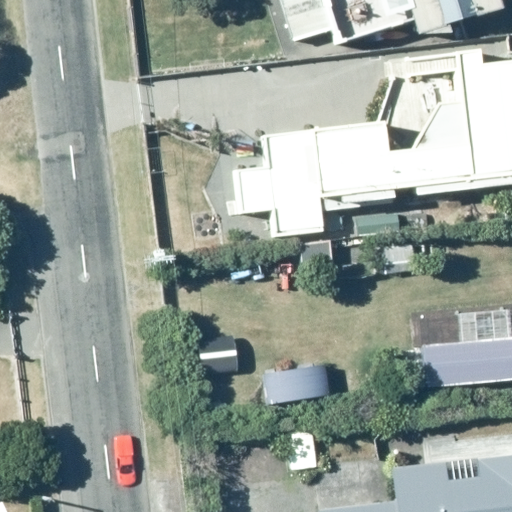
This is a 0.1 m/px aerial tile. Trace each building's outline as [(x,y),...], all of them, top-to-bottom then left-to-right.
[(511,0),(290,0),(304,45),(352,32),(356,44),(434,21),(438,33),(511,12),(511,0)] [(417,146),(415,120),(333,128),(272,134),(274,161),(244,164),(249,214),(286,210),(289,239),(343,233),(340,200),(360,198),(361,208),(416,202),(415,191),(435,189),(436,196),(511,187),(511,60),(480,63),(484,99),(458,102),(431,145),(417,146)] [(511,381),(511,301),(422,308),(425,348),(436,347),(439,388),(511,381)] [(337,363),(268,365),(269,404),(338,401),(337,363)] [(511,511),(511,458),(477,462),(474,429),(432,433),(435,465),(405,468),(408,497),(327,504),(328,511),(511,511)]
